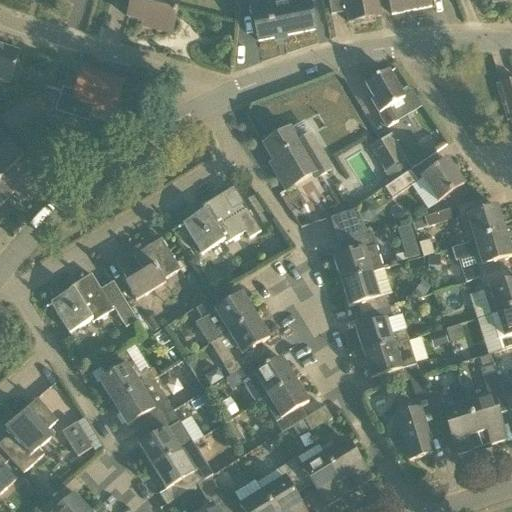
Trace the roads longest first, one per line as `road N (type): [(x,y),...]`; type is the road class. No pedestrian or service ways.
road 1 (residential): [(411,511),(338,395),(298,283),(297,242),(236,151)]
road 2 (residential): [(12,291),(236,151)]
road 3 (unclassified): [(0,271),(109,165),(201,106)]
road 4 (unclassified): [(201,106),(188,88),(147,64),(0,16)]
road 5 (unclassified): [(201,106),(319,58),(406,45)]
road 6 (unclassified): [(155,511),(48,347)]
road 7 (unclassified): [(511,178),(483,175),(406,45)]
